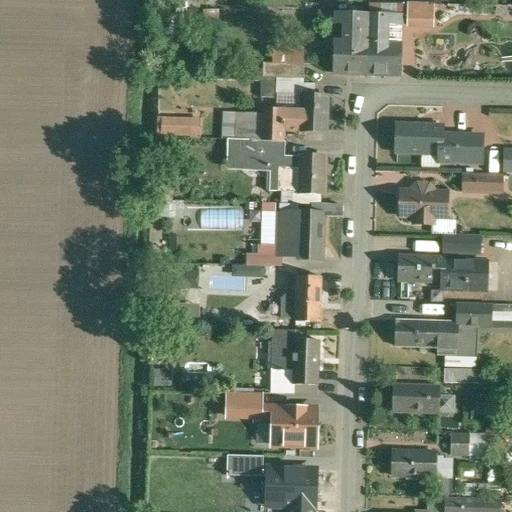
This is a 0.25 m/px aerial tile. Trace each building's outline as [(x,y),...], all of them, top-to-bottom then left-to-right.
[(433,27),(433,6),(408,4),(407,27),(433,27)] [(369,16),(335,15),(335,24),(353,25),(353,43),(334,42),(334,74),(367,74),(369,16)] [(402,17),(369,16),(367,74),(399,75),(400,44),(382,44),(382,25),(401,25),(402,17)] [(264,51),(261,79),(308,80),(308,52),(264,51)] [(301,112),(261,110),(261,115),(261,131),(285,131),(325,133),(327,97),(302,96),(301,112)] [(261,131),(261,115),(219,113),(218,140),(239,141),(260,142),(261,131)] [(442,127),(398,126),(397,151),(441,152),(441,160),(480,161),(480,137),(441,136),(442,127)] [(284,156),(285,131),(261,131),(260,142),(239,141),(239,159),(250,167),(267,169),(268,156),(284,156)] [(284,156),(268,156),(267,169),(266,192),(298,193),(300,157),(284,156)] [(325,158),(300,157),(298,193),(323,194),(325,158)] [(500,195),(500,172),(456,172),(456,195),(500,195)] [(446,222),(446,193),(398,192),(397,221),(446,222)] [(322,260),(323,214),(279,214),(279,237),(269,237),(269,247),(281,247),(281,257),(297,257),(297,259),(322,260)] [(480,239),(444,237),(443,254),(480,255),(480,239)] [(444,259),(399,257),(399,282),(444,283),(444,262),(444,259)] [(486,263),(444,262),(444,283),(443,291),(485,292),(486,263)] [(281,268),(261,267),(261,293),(280,294),(281,268)] [(321,278),(296,277),(296,297),(295,320),(295,323),(320,323),(321,278)] [(295,320),(296,297),(286,297),(282,300),(281,320),(295,320)] [(456,306),(456,325),(486,326),(490,327),(491,308),(456,306)] [(447,325),(448,324),(397,321),(396,347),(436,349),(436,356),(456,356),(457,333),(447,333),(447,325)] [(457,333),(456,356),(485,358),(486,326),(456,325),(447,325),(447,333),(457,333)] [(295,341),(297,341),(297,332),(274,331),(273,346),(294,347),(295,341)] [(294,384),(319,385),(320,342),(297,341),(295,341),(294,347),(273,346),(272,371),(295,372),(294,384)] [(495,384),(495,360),(443,360),(443,384),(495,384)] [(435,411),(435,387),(392,387),(392,411),(435,411)] [(258,421),(273,421),(273,410),(261,409),(261,394),(228,393),(227,417),(256,418),(255,421),(258,421)] [(316,447),(317,410),(273,410),(273,421),(272,446),(316,447)] [(272,446),(273,421),(258,421),(258,445),(272,446)] [(435,454),(392,453),(392,477),(434,478),(435,454)] [(239,485),(257,486),(258,461),(240,460),(239,485)] [(274,480),(274,461),(258,461),(257,486),(272,486),(274,486),(274,480)] [(274,480),(300,481),(300,461),(274,461),(274,480)] [(289,499),(289,511),(313,511),(314,481),(300,481),(274,480),(274,486),(272,486),(272,499),(289,499)] [(498,511),(498,503),(444,500),(443,511),(498,511)]
